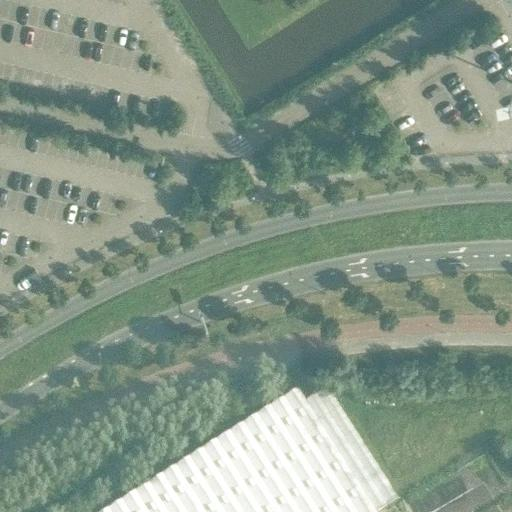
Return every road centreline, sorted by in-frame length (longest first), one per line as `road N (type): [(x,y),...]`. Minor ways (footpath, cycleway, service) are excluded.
road 1 (secondary): [(0,413),(95,353),(286,282),(395,263),(511,256)]
road 2 (secondary): [(511,193),(429,196),(262,230),(162,265),(0,351)]
